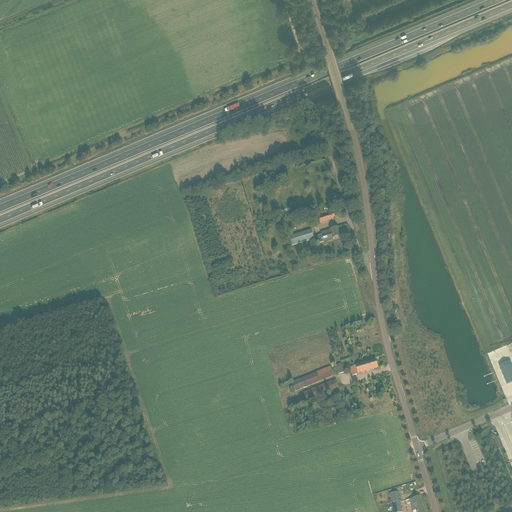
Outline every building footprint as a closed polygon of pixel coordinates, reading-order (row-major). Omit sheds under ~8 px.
[(286,215),(288,222),(305,216),(303,210),(286,215)] [(335,218),(333,213),(314,219),(316,224),(335,218)] [(330,232),(318,236),(316,236),(319,244),(323,242),(333,240),(341,237),(338,228),(330,230),(330,232)] [(297,244),(314,238),(311,230),(294,236),(297,244)] [(348,368),(351,377),(354,376),(358,375),(358,374),(374,370),(374,369),(378,368),(375,361),(371,362),(371,361),(355,366),(356,366),(348,368)] [(511,382),(511,365),(510,362),(499,366),(507,385),(511,382)] [(336,366),(338,374),(344,373),(342,364),(336,366)] [(303,378),(291,383),(295,392),(306,387),(334,376),(330,367),(303,378)] [(307,402),(339,389),(335,380),(303,393),(307,402)] [(389,493),(391,502),(392,511),(402,511),(400,501),(399,501),(398,492),(389,493)] [(424,511),(420,497),(412,499),(409,500),(413,511),(416,511),(424,511)]
